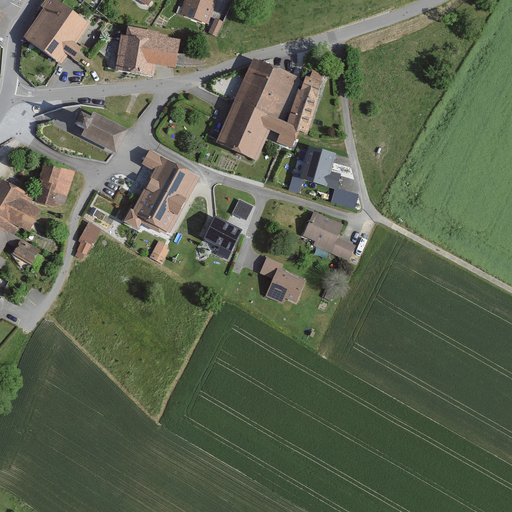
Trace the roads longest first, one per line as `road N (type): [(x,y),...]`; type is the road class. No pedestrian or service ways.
road 1 (residential): [(429,0),(168,84)]
road 2 (residential): [(140,135),(125,161),(95,170),(0,123)]
road 3 (track): [(370,212),(511,291)]
road 4 (residential): [(168,84),(9,93)]
road 5 (residential): [(263,192),(210,176),(140,135)]
